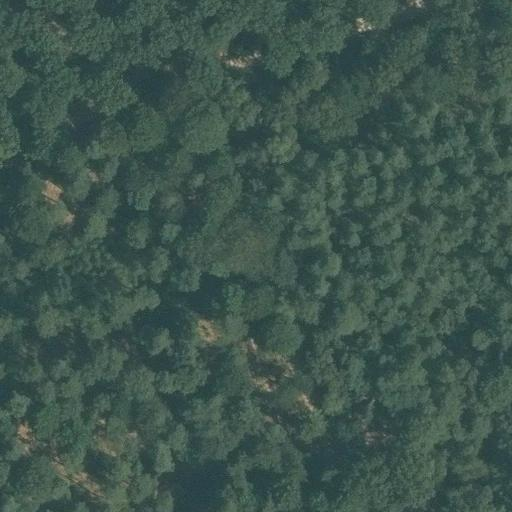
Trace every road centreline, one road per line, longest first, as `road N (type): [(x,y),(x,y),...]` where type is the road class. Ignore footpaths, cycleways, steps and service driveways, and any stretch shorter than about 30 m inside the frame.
road 1 (unknown): [(187,0),(184,149),(285,437),(299,467),(343,511)]
road 2 (track): [(191,82),(303,385),(343,463),(386,511)]
road 3 (track): [(439,0),(191,82)]
road 4 (track): [(191,82),(0,143)]
